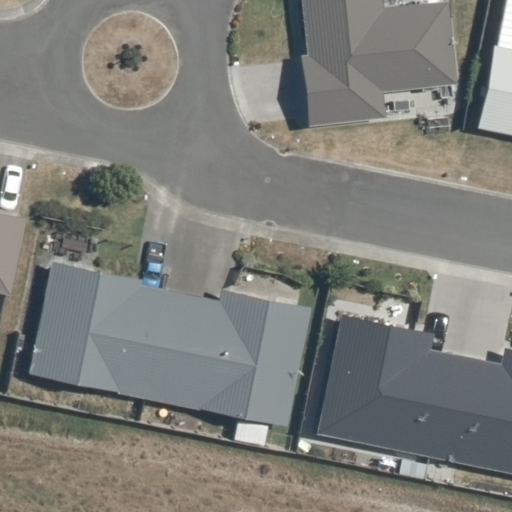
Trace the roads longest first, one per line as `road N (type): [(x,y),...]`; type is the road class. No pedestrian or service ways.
road 1 (residential): [(180,120),(245,173),(285,189),(511,235)]
road 2 (residential): [(180,120),(131,140),(104,136),(80,124),(52,79)]
road 3 (residential): [(175,2),(203,46),(204,73),(180,120)]
